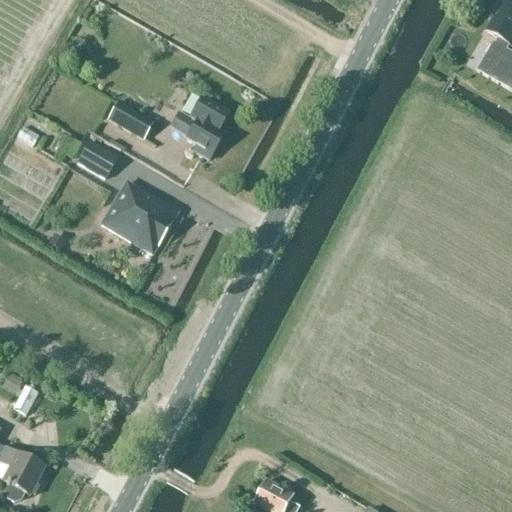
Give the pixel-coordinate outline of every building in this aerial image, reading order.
[(511,10),(503,5),(486,35),(511,50),(511,10)] [(511,56),(495,46),(479,74),(511,92),(511,56)] [(223,140),(217,137),(229,116),(201,100),(189,120),(179,114),(169,131),(186,140),(185,143),(195,149),(192,155),(209,164),(223,140)] [(144,144),(154,126),(118,105),(108,123),(144,144)] [(41,131),(36,141),(51,149),(56,139),(41,131)] [(118,161),(89,144),(76,167),(104,184),(118,161)] [(125,186),(101,228),(153,259),(178,217),(125,186)] [(55,236),(49,246),(60,252),(65,242),(55,236)] [(16,398),(23,386),(9,378),(2,390),(16,398)] [(26,420),(38,397),(25,389),(12,413),(26,420)] [(30,501),(46,472),(0,448),(0,435),(1,434),(0,433),(0,484),(8,488),(4,496),(7,504),(14,507),(22,504),(24,499),(30,501)] [(296,497),(268,482),(254,508),(262,511),(300,511),(301,511),(293,505),(296,497)]
